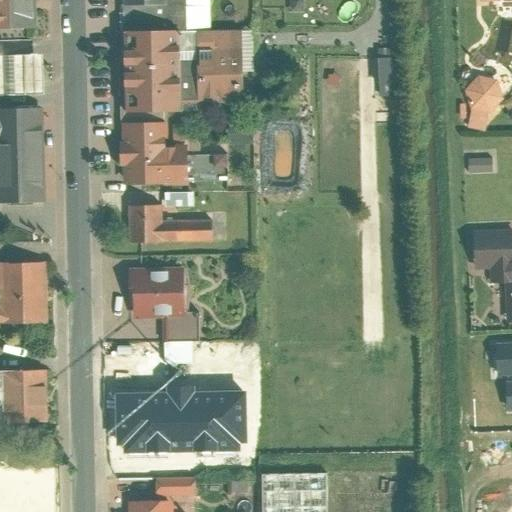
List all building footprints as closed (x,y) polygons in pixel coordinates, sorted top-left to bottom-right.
[(0,0),(0,31),(37,31),(36,0),(0,0)] [(125,0),(125,9),(167,8),(167,0),(125,0)] [(212,27),(212,0),(190,0),(191,27),(212,27)] [(511,0),(477,0),(478,12),(511,11),(511,0)] [(180,36),(182,107),(245,106),(243,35),(180,36)] [(128,38),(130,120),(182,119),(180,36),(128,38)] [(43,41),(0,43),(0,100),(45,99),(43,41)] [(486,134),(490,116),(504,103),(499,84),(480,79),(466,93),(471,112),(472,112),(468,130),(486,134)] [(0,206),(45,206),(44,111),(0,111),(0,206)] [(190,127),(173,128),(174,151),(190,150),(190,127)] [(124,129),(125,188),(190,187),(190,151),(169,152),(169,128),(124,129)] [(254,136),(230,137),(231,147),(254,146),(254,136)] [(492,156),(469,156),(469,168),(492,167),(492,156)] [(191,194),(229,194),(228,158),(191,159),(191,194)] [(131,247),(215,245),(214,220),(163,221),(163,209),(130,210),(131,247)] [(477,273),(492,272),(492,291),(507,290),(508,330),(511,329),(511,236),(475,238),(477,273)] [(0,328),(1,327),(49,326),(47,265),(0,266),(0,328)] [(134,272),(135,322),(187,321),(186,271),(134,272)] [(0,411),(6,411),(6,426),(49,426),(48,374),(0,375),(0,411)] [(122,482),(190,481),(190,459),(189,416),(169,416),(169,404),(120,405),(121,448),(167,447),(167,460),(121,460),(122,482)] [(208,416),(189,416),(190,459),(209,459),(208,416)] [(328,511),(328,477),(263,478),(263,511),(328,511)] [(195,483),(158,485),(158,498),(196,496),(195,483)] [(249,483),(233,484),(233,496),(250,495),(249,483)]
